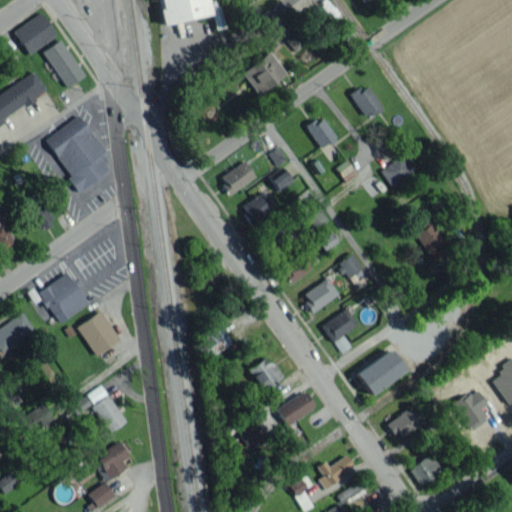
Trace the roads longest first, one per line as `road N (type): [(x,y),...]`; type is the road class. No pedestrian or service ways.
road 1 (residential): [(108,75),(413,511)]
road 2 (residential): [(165,511),(108,75)]
road 3 (residential): [(432,0),(178,178)]
road 4 (residential): [(289,0),(132,111)]
road 5 (residential): [(121,198),(0,290)]
